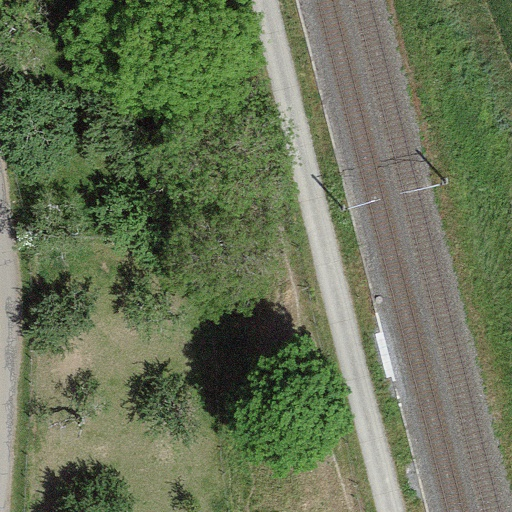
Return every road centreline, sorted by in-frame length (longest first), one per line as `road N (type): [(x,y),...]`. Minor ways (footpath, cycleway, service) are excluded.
road 1 (unclassified): [(266,0),(388,511)]
road 2 (residential): [(0,245),(0,393)]
